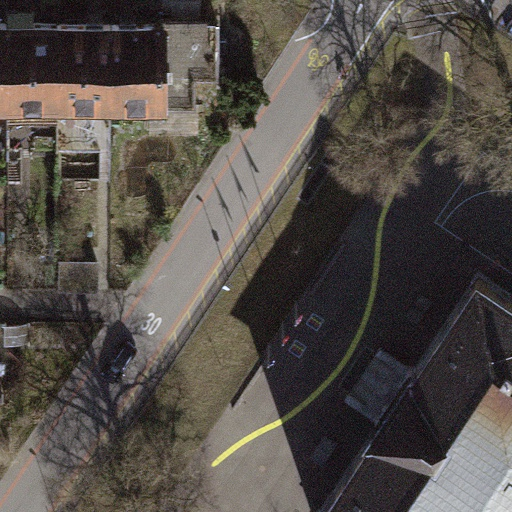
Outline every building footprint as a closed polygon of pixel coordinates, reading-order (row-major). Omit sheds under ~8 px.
[(115,22),(63,23),(64,104),(64,149),(116,149),(116,107),(115,22)] [(219,22),(115,22),(116,107),(199,107),(199,76),(219,76),(219,22)] [(10,23),(0,23),(0,104),(10,104),(10,23)] [(63,23),(10,23),(10,104),(64,104),(63,23)] [(127,239),(95,239),(95,255),(127,255),(127,239)] [(320,510),(318,511),(511,511),(511,294),(489,279),(490,279),(480,272),(474,281),(475,282),(417,369),(412,366),(374,422),(379,425),(321,511),(320,510)]
